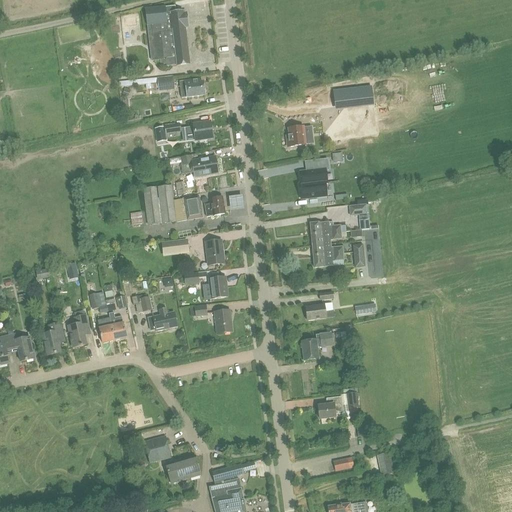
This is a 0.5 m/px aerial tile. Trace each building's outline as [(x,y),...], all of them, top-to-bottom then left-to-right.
[(190,64),(186,29),(188,29),(186,13),(184,13),(184,12),(175,13),(175,7),(165,8),(165,7),(146,9),(148,26),(152,61),(161,60),(161,67),(177,65),(177,66),(190,64)] [(122,42),(125,54),(137,51),(131,22),(128,23),(127,17),(117,19),(119,28),(120,28),(123,42),(122,42)] [(158,88),(158,89),(174,87),(173,77),(171,77),(157,79),(158,84),(158,88)] [(179,82),(181,99),(187,98),(204,96),(203,82),(199,83),(199,80),(185,82),(179,82)] [(363,88),(350,90),(353,110),(364,108),(375,107),(372,87),(363,88)] [(338,101),(338,92),(327,93),(327,102),(338,101)] [(321,111),(303,113),(304,125),(322,123),(321,111)] [(190,137),(195,136),(196,141),(212,138),(210,122),(193,125),(188,126),(190,137)] [(164,126),(166,135),(170,134),(181,133),(180,124),(168,126),(164,126)] [(164,127),(155,129),(157,143),(166,141),(164,127)] [(287,135),(287,139),(288,147),(307,145),(305,127),(288,129),(289,135),(287,135)] [(341,154),(332,156),(333,163),(342,161),(341,154)] [(183,175),(195,173),(196,177),(217,173),(215,158),(193,162),(192,156),(180,158),(183,175)] [(297,185),(297,186),(325,183),(323,171),(326,170),(325,160),(314,162),(315,171),(298,173),(299,184),(297,185)] [(184,182),(176,183),(178,195),(186,194),(184,182)] [(325,183),(297,186),(299,200),(325,197),(323,184),(325,184),(325,183)] [(187,221),(183,199),(179,200),(175,200),(173,201),(172,186),(157,187),(159,199),(158,199),(156,188),(143,189),(148,226),(161,224),(176,223),(187,221)] [(241,194),(227,194),(227,208),(242,207),(241,194)] [(183,199),(187,221),(203,219),(199,196),(183,199)] [(222,198),(210,200),(211,204),(205,205),(207,217),(225,214),(222,198)] [(361,231),(370,230),(370,227),(369,218),(367,218),(365,205),(350,207),(351,217),(359,216),(361,228),(361,230),(361,231)] [(132,224),(143,222),(142,212),(131,213),(132,224)] [(329,222),(310,224),(311,236),(330,234),(341,233),(341,226),(333,226),(333,222),(329,222)] [(342,240),(342,238),(341,233),(330,234),(311,236),(312,246),(331,245),(330,241),(342,240)] [(164,254),(190,252),(188,239),(162,242),(164,254)] [(222,241),(205,243),(208,266),(224,264),(222,241)] [(341,254),(343,253),(343,247),(331,248),(331,245),(312,246),(313,256),(332,255),(341,254)] [(363,252),(354,253),(355,268),(365,267),(363,252)] [(344,261),(343,253),(341,254),(332,255),(313,256),(314,268),(333,266),(332,262),(344,261)] [(77,271),(75,264),(66,266),(68,273),(77,271)] [(51,277),(49,269),(37,271),(38,280),(51,277)] [(184,275),(185,286),(199,284),(198,274),(184,275)] [(211,299),(228,297),(226,278),(209,280),(209,284),(203,285),(204,300),(211,300),(211,299)] [(128,283),(123,284),(125,296),(131,295),(128,283)] [(319,294),(320,301),(334,299),(333,292),(319,294)] [(101,314),(108,312),(105,297),(104,297),(103,293),(89,296),(92,310),(99,309),(101,314)] [(105,297),(108,312),(116,311),(114,303),(115,303),(114,295),(107,297),(105,297)] [(116,298),(119,310),(128,308),(125,296),(116,298)] [(149,297),(140,300),(143,313),(152,311),(149,297)] [(356,315),(376,312),(374,304),(355,307),(356,315)] [(195,308),(195,316),(196,318),(207,316),(206,306),(194,307),(195,308)] [(325,319),(335,318),(334,316),(334,313),(325,314),(324,310),(324,306),(306,308),(308,321),(325,319)] [(174,313),(168,315),(166,308),(159,310),(160,316),(153,318),(148,319),(151,332),(156,331),(156,332),(177,327),(174,313)] [(215,313),(217,334),(232,333),(230,311),(215,313)] [(111,324),(114,341),(115,341),(126,338),(122,321),(121,316),(115,317),(113,312),(108,313),(111,324)] [(80,318),(75,319),(76,325),(68,327),(73,348),(80,347),(87,345),(84,335),(90,334),(86,316),(85,316),(80,318)] [(42,335),(47,356),(61,353),(58,344),(64,342),(60,324),(49,326),(50,333),(42,335)] [(103,343),(114,341),(111,327),(99,329),(103,343)] [(318,359),(317,348),(321,347),(321,348),(333,347),(331,333),(319,334),(319,335),(316,335),(316,341),(302,342),(302,343),(300,345),(300,348),(302,349),(304,361),(318,359)] [(9,336),(13,353),(18,352),(21,362),(34,359),(29,338),(21,340),(19,334),(14,335),(9,336)] [(13,353),(9,336),(0,338),(2,345),(0,345),(0,366),(9,364),(7,355),(13,353)] [(358,408),(357,393),(346,394),(348,409),(358,408)] [(343,412),(341,397),(329,399),(330,405),(327,406),(318,407),(320,419),(335,417),(335,413),(343,412)] [(166,437),(144,444),(149,464),(171,459),(166,437)] [(195,457),(180,461),(166,465),(171,484),(186,480),(200,476),(195,457)] [(336,471),(353,468),(351,459),(334,463),(336,471)] [(243,465),(245,470),(255,467),(254,462),(243,465)] [(391,464),(379,466),(381,476),(394,474),(391,464)] [(243,473),(241,465),(211,472),(215,486),(225,484),(225,483),(229,482),(238,480),(238,477),(244,475),(243,473)] [(241,490),(238,480),(229,482),(225,483),(225,484),(215,486),(209,488),(214,511),(245,511),(241,489),(241,490)] [(371,491),(369,483),(352,487),(354,495),(357,495),(357,493),(371,491)] [(365,511),(364,503),(349,505),(329,508),(329,511),(365,511)]
